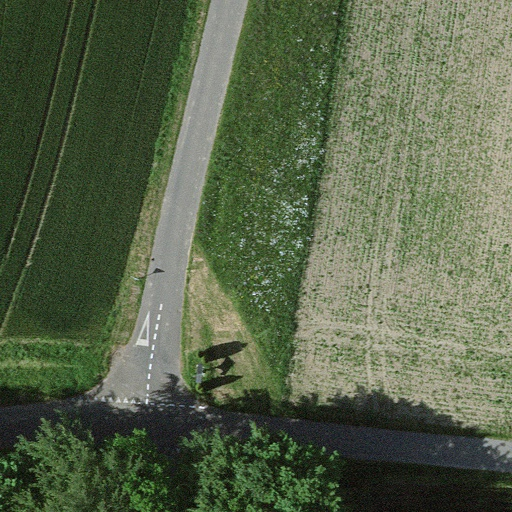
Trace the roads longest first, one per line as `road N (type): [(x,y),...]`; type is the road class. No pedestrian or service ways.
road 1 (unclassified): [(133,417),(231,0)]
road 2 (unclassified): [(133,417),(511,454)]
road 3 (unclassified): [(0,436),(133,417)]
